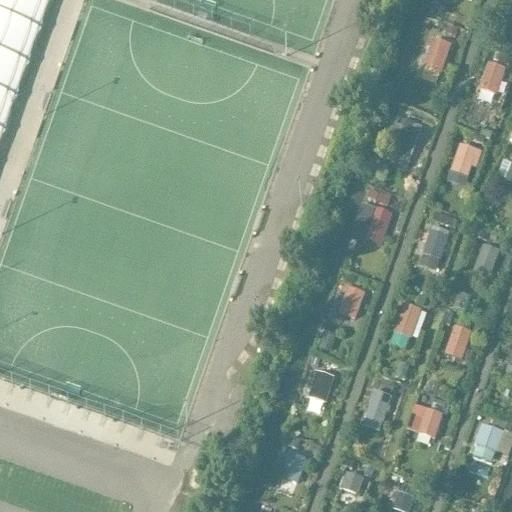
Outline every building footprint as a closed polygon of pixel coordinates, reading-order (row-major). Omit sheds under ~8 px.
[(0,0),(0,143),(50,0),(0,0)] [(440,77),(450,47),(433,41),(423,71),(425,72),(421,83),(434,87),(438,76),(440,77)] [(495,99),(505,71),(488,65),(478,93),(495,99)] [(412,158),(420,134),(404,129),(396,153),(412,158)] [(477,173),(483,155),(478,154),(460,147),(450,176),(468,182),(472,171),(477,173)] [(511,196),(511,166),(502,193),(511,196)] [(383,241),(392,216),(374,211),(366,236),(383,241)] [(440,263),(449,235),(431,230),(423,257),(440,263)] [(490,280),(499,253),(482,247),(473,274),(490,280)] [(356,323),(366,296),(348,290),(338,317),(356,323)] [(411,342),(422,313),(402,306),(392,335),(411,342)] [(445,317),(442,326),(450,329),(453,319),(445,317)] [(462,364),(471,335),(454,329),(453,332),(441,327),(438,334),(451,339),(445,358),(462,364)] [(327,407),(335,381),(316,375),(308,401),(327,407)] [(116,434),(121,420),(0,378),(0,393),(9,397),(116,434)] [(383,425),(391,400),(374,394),(365,419),(383,425)] [(419,410),(415,419),(421,421),(425,412),(419,410)] [(435,442),(443,418),(427,412),(419,436),(435,442)] [(497,455),(504,435),(482,428),(475,448),(497,455)] [(293,498),(306,463),(290,457),(277,493),(293,498)] [(358,498),(364,483),(346,477),(340,491),(358,498)] [(394,511),(411,511),(415,501),(397,495),(392,511),(394,511)]
